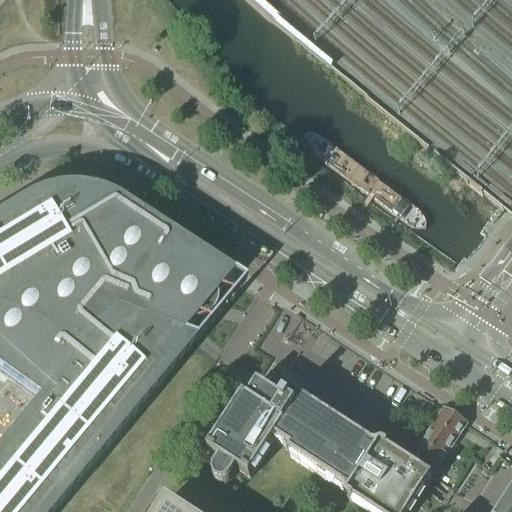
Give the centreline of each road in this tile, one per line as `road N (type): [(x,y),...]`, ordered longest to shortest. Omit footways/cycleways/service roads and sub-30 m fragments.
road 1 (secondary): [(462,337),(129,120),(66,106),(0,114)]
road 2 (secondary): [(15,156),(66,145),(93,149),(162,179),(447,359)]
